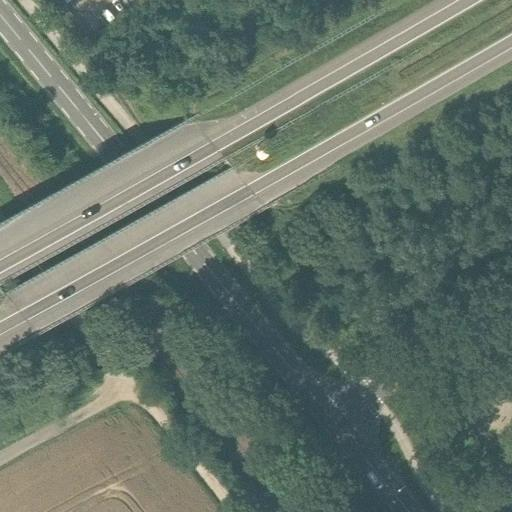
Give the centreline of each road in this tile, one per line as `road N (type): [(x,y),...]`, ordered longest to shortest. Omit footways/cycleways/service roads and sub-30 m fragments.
road 1 (primary): [(0,329),(511,38)]
road 2 (primary): [(468,0),(0,268)]
road 3 (tertiary): [(330,419),(0,15)]
road 4 (track): [(0,221),(235,511)]
road 5 (unclassified): [(330,419),(511,310)]
road 6 (track): [(132,385),(0,460)]
road 7 (tertiary): [(406,511),(330,419)]
